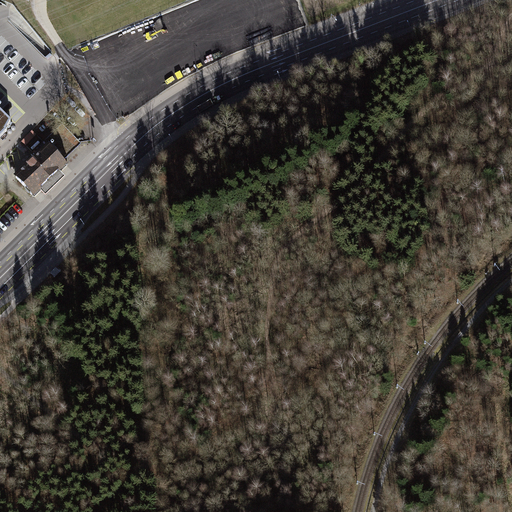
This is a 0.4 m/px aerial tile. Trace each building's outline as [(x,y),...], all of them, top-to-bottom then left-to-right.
[(11,121),(0,110),(0,138),(7,131),(6,131),(11,121)] [(31,155),(35,159),(16,177),(33,196),(40,189),(59,171),(66,165),(62,161),(78,145),(61,127),(31,155)] [(40,138),(35,133),(24,144),(28,149),(40,138)] [(59,171),(40,189),(46,195),(65,177),(59,171)] [(61,270),(59,268),(56,268),(50,274),(50,276),(53,279),(55,279),(61,273),(61,270)]
